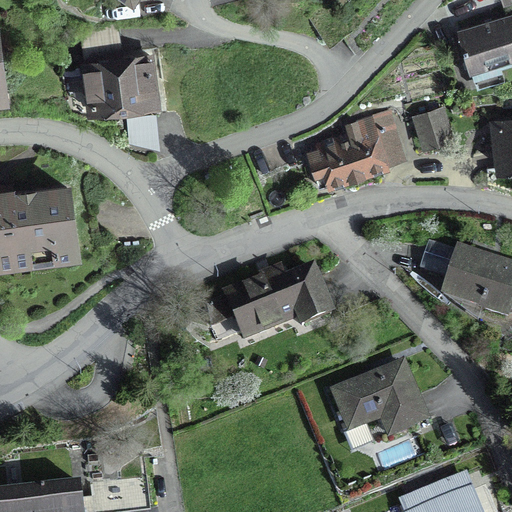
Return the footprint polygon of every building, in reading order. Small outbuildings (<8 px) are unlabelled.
[(337,35),(341,39),(351,33),(331,4),(318,8),(306,17),(325,43),(337,35)] [(511,57),(511,16),(457,33),(468,71),(511,57)] [(115,107),(162,99),(154,50),(123,55),(118,22),(77,29),(89,106),(94,105),(93,103),(114,99),(115,107)] [(400,153),(391,125),(387,112),(345,126),(349,138),(316,149),(315,146),(309,148),(311,154),(308,155),(318,188),(385,166),(385,165),(402,160),(401,155),(403,155),(402,153),(400,153)] [(439,112),(416,120),(424,146),(436,142),(432,128),(443,124),(439,112)] [(161,149),(156,114),(127,118),(129,142),(161,149)] [(511,122),(495,124),(500,169),(511,167),(511,122)] [(0,266),(28,262),(27,255),(53,252),(54,259),(75,256),(65,189),(12,196),(11,190),(0,191),(0,266)] [(506,318),(511,299),(511,268),(456,251),(443,292),(483,304),(481,310),(506,318)] [(328,315),(328,316),(330,315),(311,270),(283,282),(279,271),(278,271),(280,275),(225,297),(226,299),(207,306),(210,328),(233,318),(242,341),(243,339),(297,318),(301,327),(301,326),(328,315)] [(400,431),(431,416),(404,356),(329,386),(348,431),(393,412),(400,431)] [(89,485),(91,511),(107,511),(148,507),(145,478),(89,485)] [(477,511),(469,492),(461,495),(456,481),(403,502),(407,511),(477,511)] [(0,511),(80,511),(78,485),(0,493),(0,511)]
